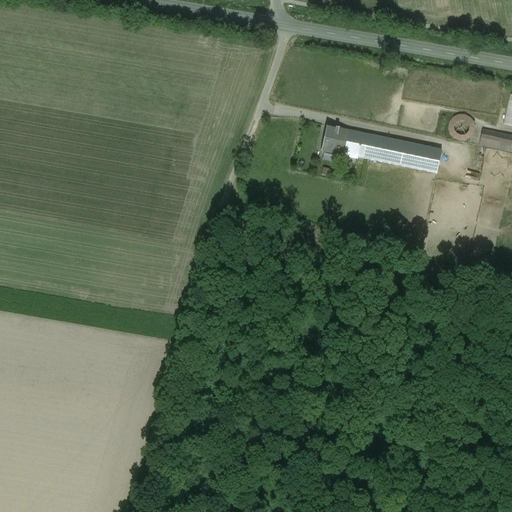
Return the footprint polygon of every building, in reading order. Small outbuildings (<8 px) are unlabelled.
[(452,140),(475,138),(474,114),(450,116),(452,140)] [(338,153),(337,152),(342,130),(326,126),(320,152),(337,155),(338,153)] [(357,160),(358,157),(363,134),(342,130),(337,152),(338,153),(337,155),(357,160)] [(508,136),(482,131),(479,145),(505,151),(508,136)] [(441,151),(363,134),(358,157),(370,159),(436,174),(441,151)]
